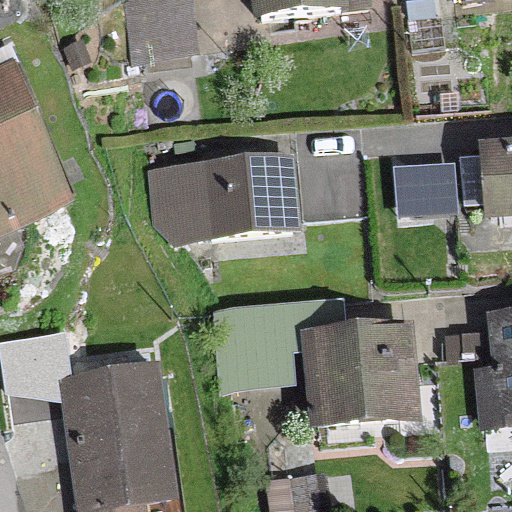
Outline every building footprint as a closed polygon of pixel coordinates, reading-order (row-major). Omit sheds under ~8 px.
[(188,60),(181,2),(182,0),(124,0),(122,2),(130,67),(188,60)] [(253,0),(257,26),(363,14),(361,0),(253,0)] [(0,233),(59,208),(8,88),(0,91),(0,233)] [(485,222),(511,220),(511,159),(479,162),(485,222)] [(207,246),(288,239),(282,168),(200,175),(201,178),(168,181),(172,226),(187,225),(189,243),(206,241),(207,246)] [(511,329),(494,331),(499,385),(477,388),(481,433),(511,429),(511,329)] [(401,340),(305,348),(313,431),(409,423),(401,340)] [(29,423),(58,419),(50,362),(22,366),(29,423)] [(148,378),(62,390),(79,511),(165,511),(156,440),(144,442),(136,383),(148,381),(148,378)] [(292,511),(320,511),(317,484),(289,488),(292,511)]
